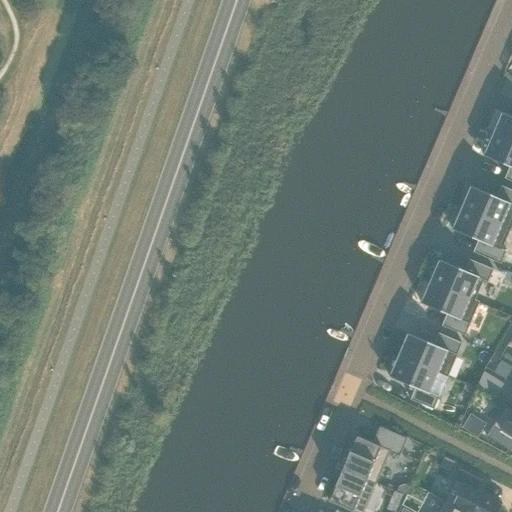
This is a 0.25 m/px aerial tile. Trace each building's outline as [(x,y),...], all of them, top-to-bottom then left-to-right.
[(511,116),(502,113),(492,134),(511,142),(511,116)] [(511,142),(492,134),(483,156),(509,167),(504,179),(511,181),(511,142)] [(497,197),(470,186),(461,208),(510,229),(511,225),(511,190),(501,186),(497,197)] [(510,229),(461,208),(452,230),(478,241),(473,252),(501,264),(506,251),(502,249),(510,229)] [(465,271),(439,260),(430,282),(479,303),(479,302),(475,300),(483,280),(488,282),(493,270),(470,260),(465,271)] [(479,303),(430,282),(420,303),(446,314),(442,326),(465,336),(479,303)] [(462,343),(438,333),(434,345),(407,333),(398,355),(448,376),(462,343)] [(448,376),(398,355),(389,377),(415,388),(410,399),(433,409),(439,397),(430,393),(438,373),(447,377),(448,376)] [(511,367),(500,360),(493,372),(505,379),(511,368),(511,367)] [(484,371),(476,388),(485,393),(494,377),(484,371)] [(511,409),(505,405),(486,436),(510,451),(511,447),(511,409)] [(468,417),(462,428),(471,433),(477,437),(484,427),(477,423),(468,417)] [(372,443),(357,437),(343,469),(376,483),(390,452),(399,456),(407,439),(379,427),(372,443)] [(363,511),(376,483),(343,469),(329,501),(353,511),(363,511)] [(483,481),(459,469),(453,480),(461,485),(451,505),(464,511),(497,511),(501,505),(477,492),(483,481)] [(404,484),(398,486),(396,492),(403,494),(405,495),(409,486),(404,484)]
